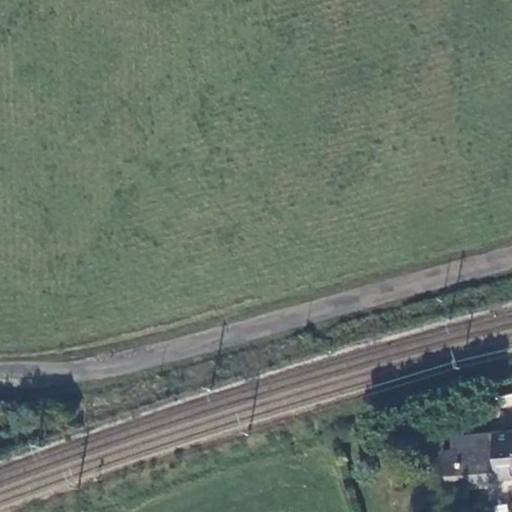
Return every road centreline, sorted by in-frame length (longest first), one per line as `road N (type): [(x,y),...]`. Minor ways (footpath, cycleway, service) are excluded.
road 1 (unclassified): [(0,373),(119,367),(511,256)]
road 2 (unclassified): [(0,215),(91,0)]
